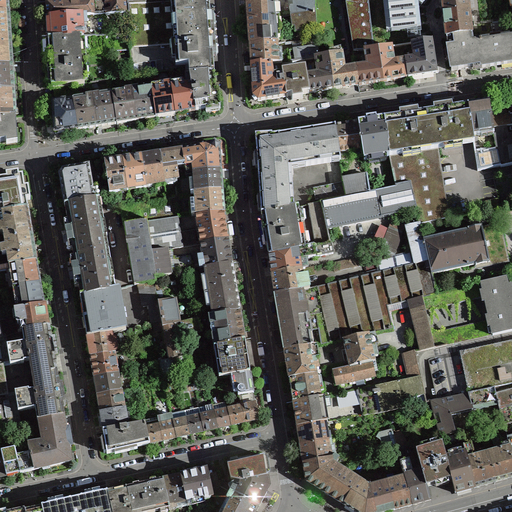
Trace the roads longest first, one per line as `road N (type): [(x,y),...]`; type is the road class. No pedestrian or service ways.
road 1 (residential): [(38,156),(91,473)]
road 2 (residential): [(279,430),(235,124)]
road 3 (residential): [(511,81),(235,124)]
road 4 (residential): [(235,124),(38,156)]
road 5 (residential): [(91,473),(279,430)]
road 6 (residential): [(28,0),(38,156)]
road 7 (residential): [(235,124),(228,0)]
